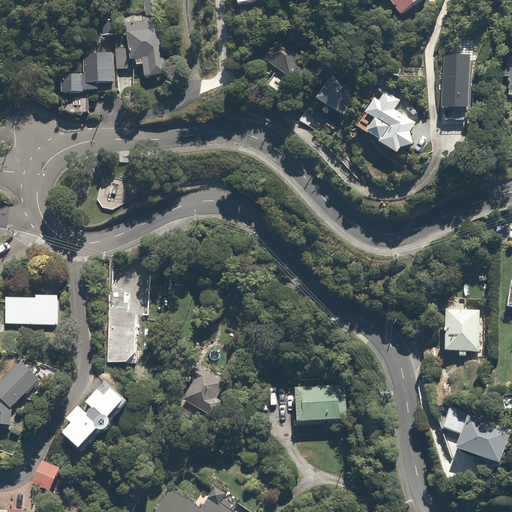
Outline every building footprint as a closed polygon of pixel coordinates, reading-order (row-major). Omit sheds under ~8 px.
[(389,0),(401,18),(427,0),(389,0)] [(160,8),(146,8),(146,19),(160,19),(160,8)] [(157,23),(128,26),(131,63),(137,62),(137,68),(145,68),(146,80),(162,79),(157,23)] [(280,37),(263,61),(292,81),(308,56),(280,37)] [(127,50),(116,51),(117,72),(127,72),(127,50)] [(62,77),(63,112),(69,116),(84,116),(83,94),(99,93),(99,86),(114,85),(113,54),(83,55),(83,77),(62,77)] [(475,61),(446,59),(445,80),(441,80),(441,88),(444,88),(443,113),(471,115),(475,61)] [(331,82),(320,103),(344,117),(356,97),(331,82)] [(401,103),(386,94),(380,103),(376,100),(367,116),(378,121),(375,126),(364,120),(358,131),(401,155),(406,147),(414,152),(430,123),(415,114),(413,117),(398,109),(401,103)] [(123,291),(110,291),(107,362),(139,364),(141,315),(131,315),(132,304),(123,304),(123,291)] [(63,297),(8,294),(5,324),(61,328),(63,297)] [(482,312),(448,312),(447,354),(460,354),(460,358),(467,358),(467,354),(481,354),(482,312)] [(0,429),(12,430),(13,411),(40,382),(22,364),(0,385),(0,429)] [(213,372),(208,378),(200,370),(192,380),(197,384),(185,399),(211,421),(224,406),(216,400),(228,385),(225,382),(213,372)] [(347,389),(298,391),(300,427),(348,425),(347,389)] [(89,417),(81,410),(68,423),(74,429),(65,438),(84,457),(103,439),(104,440),(105,440),(106,441),(107,441),(108,441),(109,441),(110,441),(111,441),(112,440),(113,440),(114,439),(115,438),(116,437),(116,436),(117,435),(117,434),(117,433),(117,432),(117,431),(117,430),(116,429),(116,428),(115,427),(114,426),(131,407),(117,394),(109,403),(100,395),(89,407),(94,412),(89,417)] [(443,431),(464,437),(459,455),(501,468),(511,433),(473,422),(475,414),(451,407),(443,431)] [(63,474),(43,465),(34,487),(54,495),(63,474)] [(201,510),(173,491),(157,511),(233,511),(235,509),(225,502),(227,498),(215,489),(201,510)]
